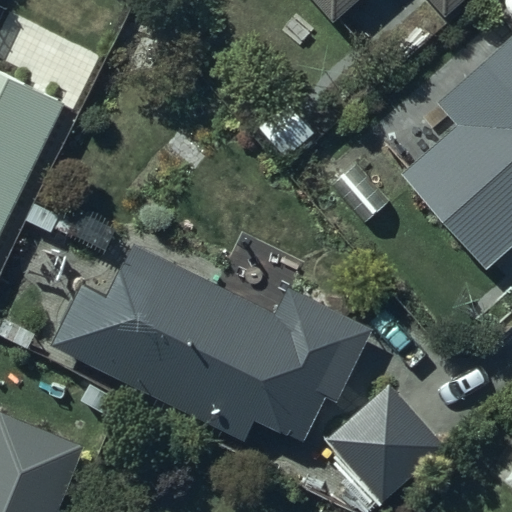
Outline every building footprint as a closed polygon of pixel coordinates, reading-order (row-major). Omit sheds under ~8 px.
[(322,0),(338,17),(356,0),(431,0),(452,23),(476,0),(322,0)] [(511,36),(442,101),(454,123),(406,165),(488,260),(511,240),(511,36)] [(0,189),(45,94),(0,72),(0,189)] [(273,307),(136,241),(105,292),(82,278),(50,344),(247,433),(254,412),(306,432),(319,390),(336,393),(371,323),(287,284),(273,307)] [(449,436),(393,373),(327,430),(359,466),(348,476),(370,501),(384,489),(386,491),(449,436)] [(0,511),(54,511),(84,442),(0,407),(0,511)]
